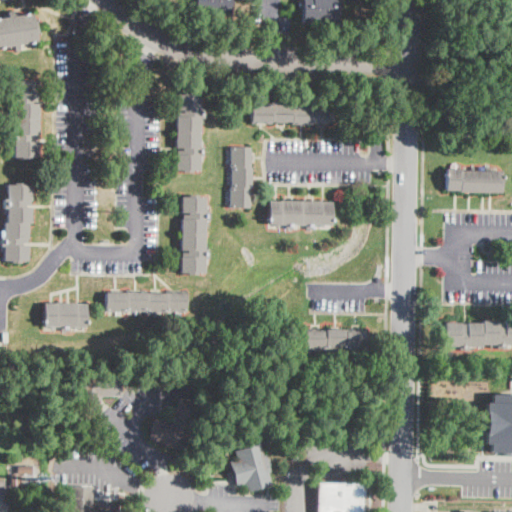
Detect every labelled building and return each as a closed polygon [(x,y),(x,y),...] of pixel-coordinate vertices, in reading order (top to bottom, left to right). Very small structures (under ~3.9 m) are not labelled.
[(229,0),(229,15),(194,13),(194,0),(229,0)] [(336,0),(336,24),(301,23),(302,9),(297,8),(297,0),(336,0)] [(13,11),(14,16),(32,13),(37,41),(19,44),(20,50),(14,51),(14,46),(0,48),(0,19),(9,18),(8,12),(13,11)] [(39,81),(39,100),(38,157),(14,157),(15,143),(11,143),(11,134),(14,134),(15,104),(11,104),(11,95),(15,95),(15,81),(39,81)] [(200,95),(199,171),(176,171),(176,150),(177,94),(200,95)] [(292,101),(292,103),(331,102),(332,122),(328,122),(328,124),(292,125),(291,123),(251,122),(250,103),(271,103),(271,101),(292,101)] [(251,179),(251,187),(248,187),(248,208),(229,208),(231,150),(231,146),(249,147),(249,168),(251,168),(251,179)] [(501,171),(501,193),(459,192),(459,191),(445,190),(445,168),(460,169),(460,170),(501,171)] [(32,185),(31,205),(31,223),(28,223),(28,262),(4,261),(4,246),(1,246),(2,237),(5,237),(5,223),(8,223),(8,208),(5,208),(5,199),(7,199),(7,185),(32,185)] [(208,212),(208,220),(204,220),(204,251),(208,251),(208,258),(204,258),(204,273),(181,273),(182,197),(205,197),(204,212),(208,212)] [(320,202),(330,202),(330,225),(266,224),(267,201),(279,200),(320,202)] [(118,293),(134,293),(186,293),(186,312),(106,312),(106,293),(118,293)] [(86,304),(86,327),(43,326),(44,303),(86,304)] [(503,322),(504,322),(504,320),(511,320),(511,344),(504,344),(504,348),(497,348),(497,345),(482,344),(482,346),(468,346),(468,350),(460,350),(460,346),(445,346),(445,322),(483,323),(483,320),(498,320),(498,322),(503,322)] [(366,332),(365,351),(345,350),(345,348),(325,348),(325,350),(305,349),(306,331),(325,332),(325,329),(346,329),(346,331),(366,332)] [(120,376),(119,396),(99,396),(99,414),(79,414),(79,396),(77,396),(77,375),(120,376)] [(486,402),(485,444),(490,444),(490,453),(511,453),(511,394),(492,394),(491,402),(486,402)] [(195,413),(184,449),(148,438),(154,418),(171,424),(178,398),(198,404),(195,413)] [(260,440),(234,448),(236,457),(228,460),(236,486),(244,484),(246,491),(272,483),(260,440)] [(31,474),(17,474),(16,466),(31,466),(31,474)] [(19,486),(11,486),(10,475),(18,475),(19,486)] [(33,492),(22,493),(21,485),(32,483),(33,492)] [(363,511),(316,511),(317,483),(364,483),(363,511)] [(118,504),(117,511),(69,511),(70,486),(92,487),(91,503),(118,504)]
